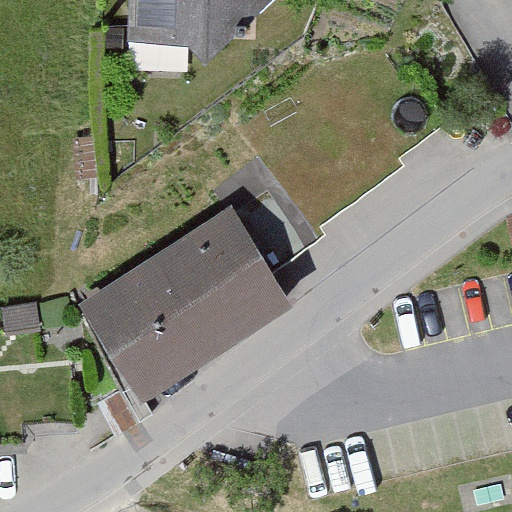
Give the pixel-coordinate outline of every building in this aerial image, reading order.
[(135,0),(135,30),(204,53),(261,0),(135,0)] [(398,159),(444,128),(381,37),(241,133),(259,159),(212,191),(227,212),(266,271),(320,234),(316,228),(404,168),(398,159)] [(227,212),(95,299),(149,379),(281,293),(266,271),(227,212)] [(6,334),(40,329),(36,302),(3,307),(6,334)] [(0,371),(0,443),(25,442),(23,427),(77,424),(73,367),(0,371)]
